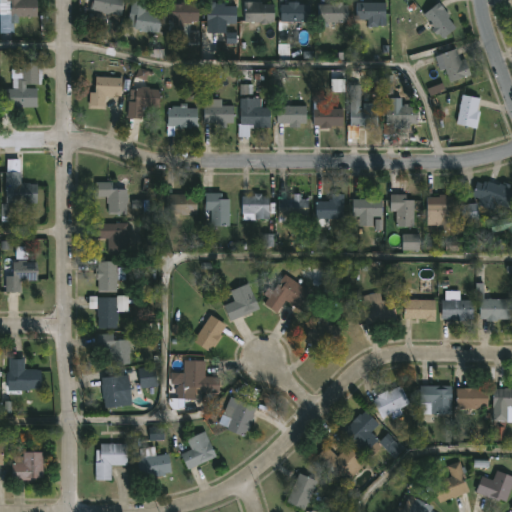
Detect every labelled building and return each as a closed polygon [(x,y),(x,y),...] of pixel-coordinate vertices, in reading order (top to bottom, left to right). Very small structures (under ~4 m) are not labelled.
[(36,0),(36,16),(10,15),(11,1),(5,1),(5,0),(36,0)] [(123,0),(120,13),(110,11),(106,24),(97,22),(99,10),(90,8),(91,0),(123,0)] [(162,13),(159,30),(154,29),(154,33),(127,27),(131,0),(146,0),(145,9),(162,13)] [(261,1),(261,4),(270,4),(270,2),(274,2),(274,21),(268,21),(268,23),(244,22),(244,1),(261,1)] [(198,2),(198,22),(181,24),(181,22),(167,22),(167,3),(198,2)] [(214,2),(214,3),(223,3),(223,6),(234,6),(234,23),(205,23),(205,3),(214,2)] [(297,2),(297,4),(310,4),(309,22),(296,22),(296,23),(280,21),(281,4),(287,4),(287,2),(297,2)] [(342,2),(342,5),(347,5),(347,22),(318,22),(318,4),(331,4),(331,2),(342,2)] [(385,15),(385,25),(367,27),(367,20),(356,20),(356,2),(385,2),(385,15)] [(456,27),(442,38),(438,33),(435,35),(430,29),(433,26),(423,14),(438,2),(450,16),(448,17),(456,27)] [(459,56),(460,60),(465,58),(470,75),(451,81),(445,69),(437,72),(434,64),(438,62),(435,55),(455,48),(459,56)] [(42,76),(40,84),(25,84),(25,89),(36,89),(36,107),(6,107),(6,89),(11,89),(10,69),(21,69),(21,63),(41,63),(42,76)] [(121,78),(120,95),(105,96),(104,108),(88,107),(89,92),(94,93),(95,77),(121,78)] [(360,86),(360,108),(363,108),(363,103),(377,103),(377,127),(369,126),(369,129),(363,128),(363,126),(349,125),(349,85),(360,85),(360,86)] [(149,86),(149,88),(160,89),(158,108),(143,107),(142,119),(127,118),(129,89),(135,89),(136,88),(140,88),(140,86),(149,86)] [(479,99),(477,110),(480,111),(476,128),(457,124),(462,95),(479,99)] [(233,98),(234,122),(226,122),(226,126),(218,126),(218,123),(203,122),(203,105),(205,105),(205,99),(221,99),(221,105),(227,105),(227,98),(233,98)] [(404,98),(404,106),(417,107),(417,123),(408,124),(408,129),(394,129),(394,123),(386,123),(385,106),(390,106),(389,98),(404,98)] [(261,99),(261,108),(269,108),(270,128),(254,128),(254,125),(250,125),(250,138),(238,138),(238,125),(240,125),(240,99),(261,99)] [(186,103),(186,108),(196,108),(197,127),(190,127),(190,129),(179,129),(179,127),(173,127),(173,136),(167,136),(167,108),(171,108),(171,106),(179,106),(179,103),(186,103)] [(288,105),(306,106),(306,124),(299,124),(299,127),(289,127),(289,123),(277,123),(277,106),(288,105)] [(330,126),(330,128),(313,126),(313,108),(342,109),(342,126),(330,126)] [(19,159),(19,183),(35,184),(35,203),(5,203),(6,159),(19,159)] [(488,182),(498,185),(499,183),(502,184),(503,182),(510,185),(508,190),(511,191),(511,201),(509,209),(496,204),(493,211),(478,205),(480,199),(472,195),(477,181),(483,184),(484,181),(488,182)] [(112,182),(112,190),(127,190),(126,214),(108,214),(106,197),(97,197),(97,192),(95,192),(95,182),(112,182)] [(187,193),(196,194),(196,213),(166,214),(166,194),(187,193)] [(230,200),(229,227),(210,226),(210,211),(204,210),(205,193),(222,194),(222,199),(230,200)] [(261,194),(261,196),(270,196),(270,220),(241,221),(242,196),(254,196),(254,194),(261,194)] [(300,194),(300,199),(306,199),(307,216),(287,217),(287,221),(278,221),(278,199),(290,199),(290,196),(292,196),(292,194),(300,194)] [(381,199),(380,216),(351,215),(352,199),(364,199),(364,194),(376,194),(375,199),(381,199)] [(414,200),(413,227),(395,226),(396,211),(390,211),(390,194),(407,195),(407,200),(414,200)] [(446,194),(446,197),(453,197),(454,230),(439,231),(439,227),(435,227),(435,225),(427,226),(425,197),(438,197),(438,195),(446,194)] [(326,225),(315,225),(315,202),(329,202),(329,199),(331,199),(331,195),(343,195),(342,218),(326,218),(326,225)] [(480,218),(475,205),(462,210),(467,222),(480,218)] [(511,247),(508,229),(492,233),(489,222),(511,216),(511,247)] [(112,225),(123,226),(122,229),(127,230),(127,256),(107,255),(107,239),(96,238),(97,223),(111,224),(112,225)] [(116,260),(116,267),(125,267),(125,278),(117,278),(116,290),(97,290),(97,280),(95,280),(95,267),(98,267),(98,260),(116,260)] [(26,261),(26,263),(36,263),(36,281),(19,281),(19,292),(5,292),(5,276),(11,276),(11,263),(17,263),(17,261),(26,261)] [(290,274),(307,286),(305,288),(311,293),(298,310),(284,301),(276,312),(263,303),(285,274),(288,277),(290,274)] [(483,283),(483,299),(511,300),(510,320),(479,320),(479,299),(476,299),(476,283),(483,283)] [(232,321),(231,322),(224,306),(234,301),(230,292),(248,284),(259,309),(232,321)] [(460,291),(460,300),(472,300),(472,319),(466,319),(466,322),(455,321),(455,320),(445,321),(445,319),(440,319),(441,301),(442,301),(442,295),(444,295),(444,291),(460,291)] [(380,292),(381,301),(393,299),(396,319),(366,324),(361,296),(380,292)] [(116,328),(96,328),(96,297),(115,297),(115,295),(127,295),(127,311),(116,312),(116,328)] [(418,300),(435,300),(434,321),(425,321),(425,319),(402,318),(403,299),(418,300)] [(221,336),(213,348),(211,347),(205,356),(189,345),(210,315),(225,325),(219,335),(221,336)] [(308,322),(321,323),(321,324),(339,326),(337,346),(306,342),(308,322)] [(112,332),(113,339),(127,338),(127,344),(129,344),(130,350),(128,350),(129,361),(133,361),(133,365),(129,366),(129,363),(109,365),(107,348),(97,349),(96,334),(112,332)] [(23,357),(23,367),(41,367),(41,387),(16,387),(16,394),(8,394),(7,367),(9,367),(9,357),(23,357)] [(204,360),(204,376),(218,376),(218,391),(201,391),(201,394),(195,394),(195,397),(183,397),(183,360),(204,360)] [(142,388),(140,389),(138,367),(155,366),(157,387),(142,388)] [(129,386),(131,404),(105,407),(103,398),(102,398),(100,384),(101,384),(100,377),(127,374),(129,386)] [(400,384),(409,402),(399,408),(402,414),(396,417),(392,411),(380,418),(371,400),(378,396),(377,393),(386,388),(388,391),(400,384)] [(421,412),(420,385),(452,385),(451,412),(421,412)] [(472,387),(487,387),(487,407),(456,407),(456,387),(472,387)] [(511,406),(507,406),(507,420),(493,420),(493,388),(511,388),(511,406)] [(252,422),(248,431),(246,430),(243,435),(226,428),(239,400),(256,408),(250,421),(252,422)] [(365,410),(378,424),(371,431),(378,439),(363,453),(336,423),(341,418),(347,425),(360,413),(360,414),(365,410)] [(191,468),(188,469),(180,454),(191,448),(187,439),(205,430),(217,455),(191,468)] [(112,442),(125,443),(125,464),(110,464),(110,479),(95,479),(95,449),(99,449),(99,443),(112,442)] [(349,445),(366,463),(342,486),(314,457),(327,445),(337,456),(349,445)] [(154,446),(156,455),(168,453),(171,472),(166,473),(166,475),(140,478),(137,459),(141,459),(139,448),(154,446)] [(13,479),(10,479),(10,462),(13,462),(13,455),(23,455),(23,451),(42,451),(42,476),(34,476),(34,479),(13,479)] [(464,479),(468,490),(438,501),(431,483),(433,482),(431,477),(437,474),(440,479),(451,475),(447,465),(459,460),(466,478),(464,479)] [(511,475),(511,484),(505,501),(499,499),(499,500),(475,491),(481,475),(492,479),(496,470),(511,475)] [(317,480),(304,510),(286,501),(299,472),(317,480)] [(429,511),(403,511),(401,511),(410,495),(432,506),(429,511)]
